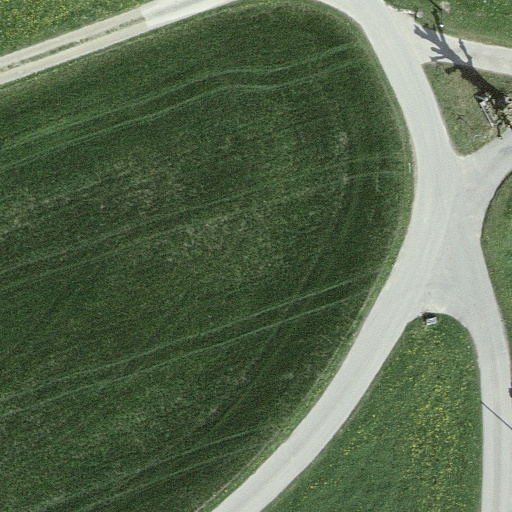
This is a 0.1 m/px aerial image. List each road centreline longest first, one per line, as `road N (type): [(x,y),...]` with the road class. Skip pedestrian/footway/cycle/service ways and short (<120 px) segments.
road 1 (unclassified): [(238,511),(354,382),(448,224),(424,117),(369,0)]
road 2 (track): [(383,24),(511,57)]
